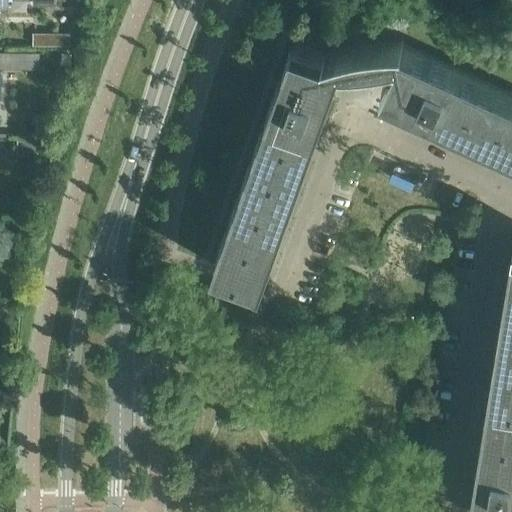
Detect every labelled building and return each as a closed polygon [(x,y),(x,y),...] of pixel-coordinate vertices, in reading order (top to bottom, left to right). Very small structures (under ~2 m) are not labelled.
[(334,16),(330,28),(345,34),(349,22),(334,16)] [(70,31),(53,30),(54,44),(70,44),(70,31)] [(275,95),(214,265),(257,280),(318,111),(328,115),(335,95),(325,91),(337,57),(294,42),(275,95)] [(511,96),(401,46),(382,87),(414,102),(412,106),(430,114),(432,110),(511,146),(511,96)] [(18,48),(17,62),(34,62),(34,48),(18,48)] [(37,138),(17,138),(17,152),(37,152),(37,138)] [(511,511),(511,289),(475,511),(511,511)]
